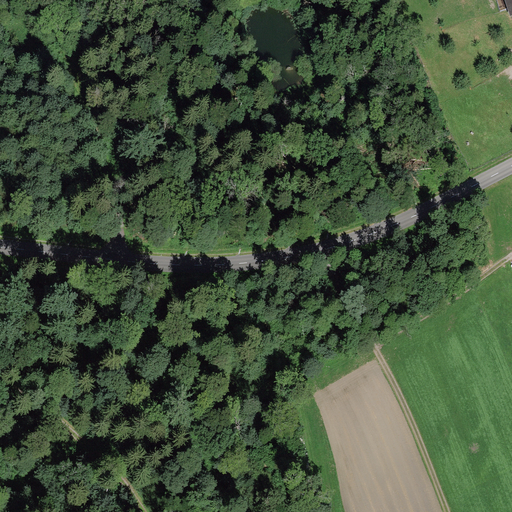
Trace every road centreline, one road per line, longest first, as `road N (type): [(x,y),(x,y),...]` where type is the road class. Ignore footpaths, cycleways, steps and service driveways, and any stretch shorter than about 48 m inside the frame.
road 1 (tertiary): [(0,244),(172,264),(244,262),(394,227),(511,165)]
road 2 (track): [(449,511),(371,341),(463,287)]
road 3 (track): [(135,260),(56,0)]
road 4 (track): [(143,511),(0,311)]
